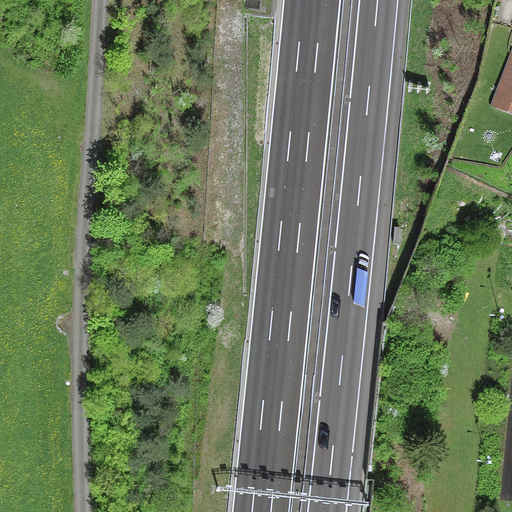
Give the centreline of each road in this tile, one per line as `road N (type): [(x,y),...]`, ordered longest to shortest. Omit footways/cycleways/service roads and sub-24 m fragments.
road 1 (motorway): [(311,0),(258,511)]
road 2 (motorway): [(326,511),(378,0)]
road 3 (unclassified): [(82,511),(99,0)]
